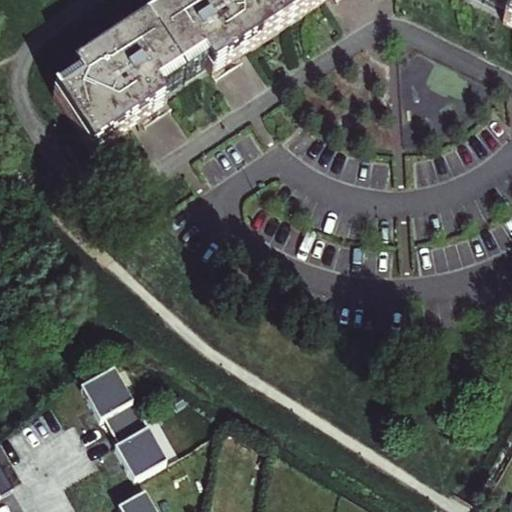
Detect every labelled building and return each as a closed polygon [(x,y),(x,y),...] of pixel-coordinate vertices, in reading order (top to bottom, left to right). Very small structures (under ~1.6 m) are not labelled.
[(165,107),(161,100),(157,93),(204,63),(213,75),(320,4),(327,0),(189,0),(75,76),(84,89),(60,104),(93,154),(165,107)] [(351,3),(349,0),(327,0),(320,4),(328,17),(351,3)] [(511,0),(496,0),(511,8),(509,14),(506,22),(511,24),(511,0)] [(251,70),(243,57),(220,71),(227,84),(251,70)] [(165,126),(158,114),(134,128),(142,140),(165,126)] [(136,424),(111,376),(82,391),(108,439),(136,424)] [(130,488),(163,469),(136,424),(103,442),(130,488)] [(151,511),(143,498),(118,511),(151,511)]
